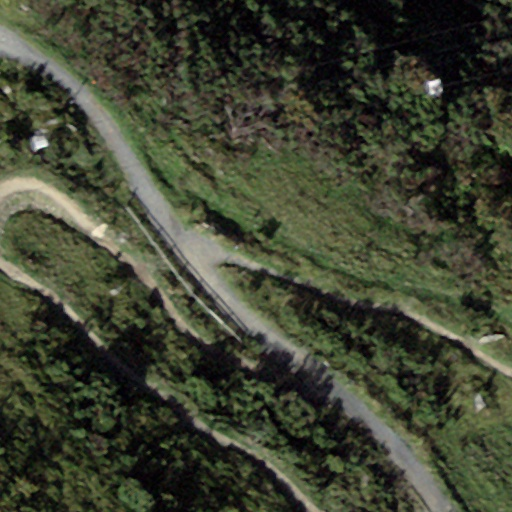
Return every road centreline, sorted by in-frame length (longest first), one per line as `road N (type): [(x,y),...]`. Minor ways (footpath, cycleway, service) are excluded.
road 1 (track): [(172,234),(94,104),(0,47)]
road 2 (track): [(322,390),(216,291),(172,234)]
road 3 (track): [(446,511),(430,481),(322,390)]
